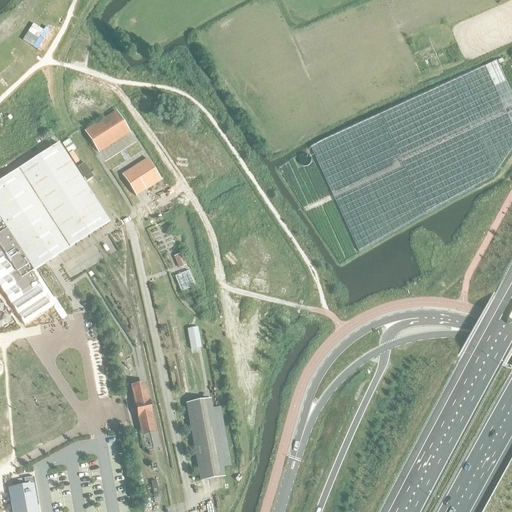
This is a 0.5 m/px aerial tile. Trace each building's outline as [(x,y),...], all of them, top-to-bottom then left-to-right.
[(494,177),(511,150),(511,92),(503,73),(497,61),(382,114),(322,142),(311,147),(333,195),(359,252),(460,196),(494,177)] [(116,112),(85,132),(98,153),(130,133),(116,112)] [(58,144),(0,181),(0,216),(36,272),(110,223),(58,144)] [(147,160),(122,176),(136,196),(161,180),(147,160)] [(0,287),(10,304),(18,315),(25,326),(54,307),(55,308),(53,308),(61,320),(67,317),(66,315),(59,305),(57,302),(54,298),(53,299),(36,272),(0,216),(0,287)] [(181,254),(175,258),(179,268),(186,265),(181,254)] [(189,271),(175,277),(181,292),(195,286),(189,271)] [(197,328),(187,330),(191,350),(201,348),(197,328)] [(131,387),(141,437),(156,434),(146,384),(131,387)] [(219,478),(226,477),(212,399),(205,401),(199,401),(193,403),(187,404),(201,481),(212,479),(219,478)] [(14,488),(10,489),(11,495),(15,494),(18,511),(15,511),(37,511),(37,506),(38,506),(39,506),(34,477),(24,479),(24,483),(25,483),(25,486),(14,488)]
